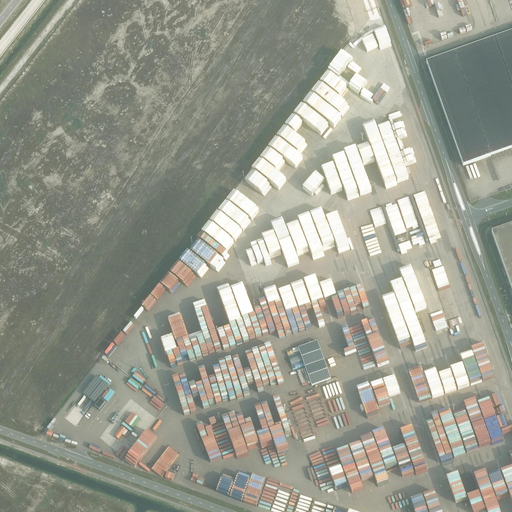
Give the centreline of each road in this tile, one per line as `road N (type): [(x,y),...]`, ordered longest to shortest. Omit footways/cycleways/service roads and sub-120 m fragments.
road 1 (unclassified): [(0,429),(224,511)]
road 2 (unclassified): [(445,160),(389,0)]
road 3 (unknown): [(85,441),(68,432),(61,415),(95,369),(103,365),(122,378)]
